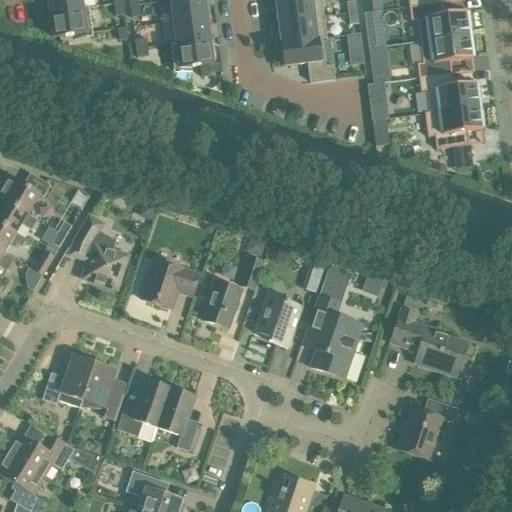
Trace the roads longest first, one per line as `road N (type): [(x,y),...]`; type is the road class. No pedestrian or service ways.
road 1 (residential): [(252,413),(245,380),(68,319),(45,319),(31,342)]
road 2 (residential): [(357,113),(251,78),(237,0)]
road 3 (residential): [(252,413),(362,450),(381,393)]
